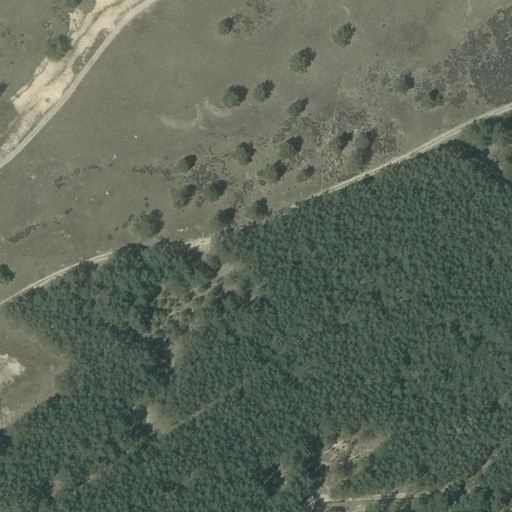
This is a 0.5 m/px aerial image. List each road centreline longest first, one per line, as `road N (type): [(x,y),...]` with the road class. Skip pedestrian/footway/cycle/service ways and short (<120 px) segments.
road 1 (track): [(511,106),(225,235),(121,251),(25,296)]
road 2 (track): [(309,511),(310,501),(511,490)]
